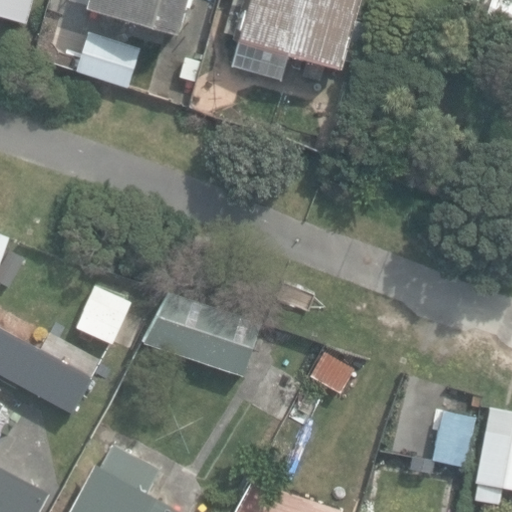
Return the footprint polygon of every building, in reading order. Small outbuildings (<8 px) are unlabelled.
[(32,0),(0,0),(0,16),(26,24),(32,0)] [(178,32),(187,0),(89,0),(88,6),(178,32)] [(337,67),(352,15),(299,0),(250,0),(240,39),(337,67)] [(299,0),(352,15),(356,0),(299,0)] [(511,21),(511,0),(487,0),(478,30),(506,39),(511,21)] [(217,114),(232,108),(239,91),(227,79),(212,72),(197,79),(191,94),(198,107),(217,114)] [(144,341),(247,373),(262,321),(169,292),(144,341)] [(113,359),(126,316),(98,308),(85,351),(113,359)] [(311,375),(341,392),(354,366),(325,350),(311,375)] [(0,511),(40,511),(52,491),(0,462),(0,412),(4,406),(0,403),(0,511)] [(476,498),(501,502),(504,485),(511,486),(511,408),(493,405),(476,498)] [(434,457),(466,464),(477,416),(444,409),(434,457)] [(191,511),(149,489),(160,468),(115,444),(104,465),(97,461),(69,511),(191,511)]
